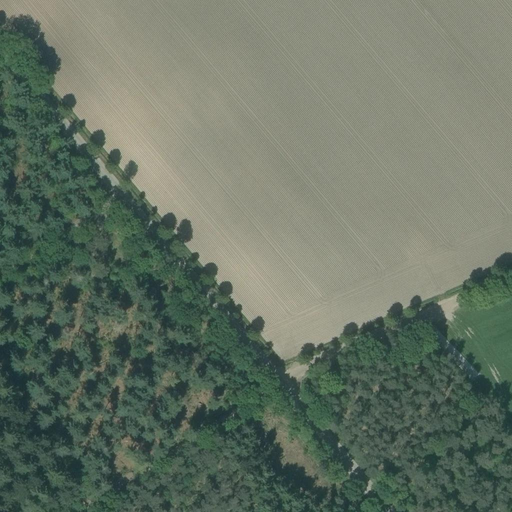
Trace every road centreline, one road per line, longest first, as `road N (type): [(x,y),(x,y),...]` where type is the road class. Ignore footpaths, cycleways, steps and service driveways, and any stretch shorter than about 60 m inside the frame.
road 1 (unclassified): [(388,511),(0,45)]
road 2 (track): [(66,511),(277,379),(511,277)]
road 3 (track): [(0,326),(109,511)]
road 4 (track): [(66,237),(90,269),(116,265),(121,248),(104,215)]
